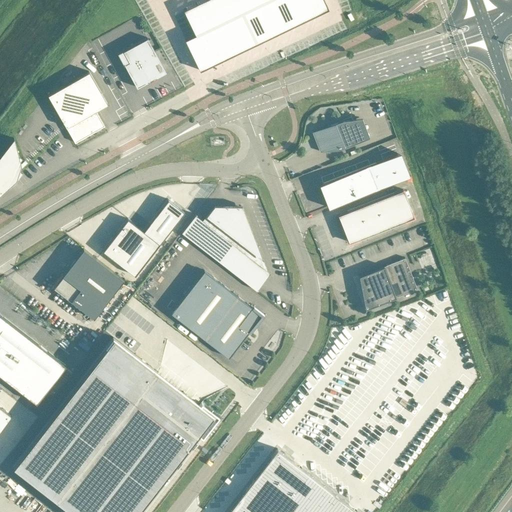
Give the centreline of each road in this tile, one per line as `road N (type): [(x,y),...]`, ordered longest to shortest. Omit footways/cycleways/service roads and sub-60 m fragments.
road 1 (unclassified): [(261,159),(302,258),(308,329),(300,354),(176,511)]
road 2 (unclassified): [(261,159),(225,171),(143,176),(0,257)]
road 3 (tertiary): [(481,16),(239,101)]
road 4 (tertiary): [(244,114),(488,35)]
road 5 (unknown): [(308,329),(199,253),(170,288)]
road 6 (tertiary): [(0,238),(135,160)]
